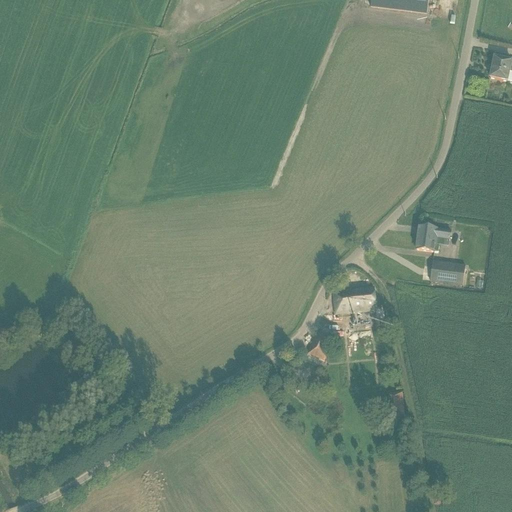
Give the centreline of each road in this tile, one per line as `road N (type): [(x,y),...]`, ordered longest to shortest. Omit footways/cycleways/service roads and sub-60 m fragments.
road 1 (unclassified): [(475,0),(441,161),(338,273),(292,342),(79,482),(21,510)]
road 2 (track): [(432,511),(391,303),(359,253)]
